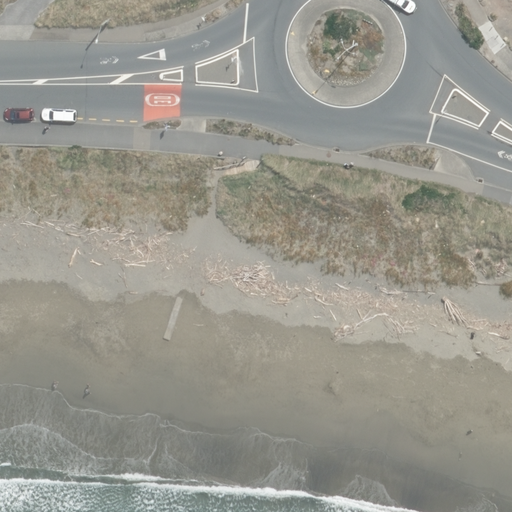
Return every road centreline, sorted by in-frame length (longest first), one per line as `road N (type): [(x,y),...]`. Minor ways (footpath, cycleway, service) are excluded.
road 1 (secondary): [(265,60),(188,74),(0,80)]
road 2 (secondary): [(417,75),(389,109),(369,119),(324,121),(286,99),(265,60)]
